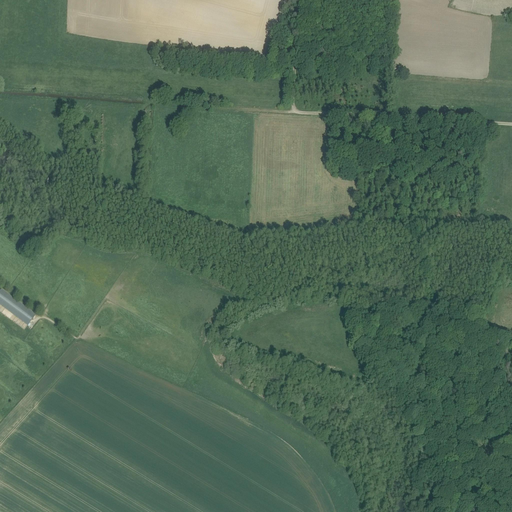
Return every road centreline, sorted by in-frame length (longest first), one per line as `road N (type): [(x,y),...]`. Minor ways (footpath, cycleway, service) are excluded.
road 1 (track): [(292,112),(0,98)]
road 2 (track): [(511,124),(292,112)]
